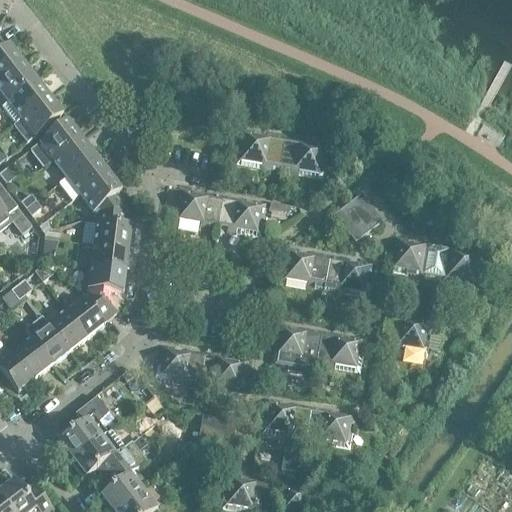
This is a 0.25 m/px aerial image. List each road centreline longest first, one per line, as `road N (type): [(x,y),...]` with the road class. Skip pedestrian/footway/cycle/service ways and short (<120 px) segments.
road 1 (residential): [(229,282),(363,184),(390,222),(370,336)]
road 2 (residential): [(145,166),(15,4),(0,3)]
road 3 (residential): [(239,474),(260,356),(229,282)]
road 4 (residential): [(139,352),(157,199),(145,166)]
road 5 (residential): [(20,443),(139,352)]
